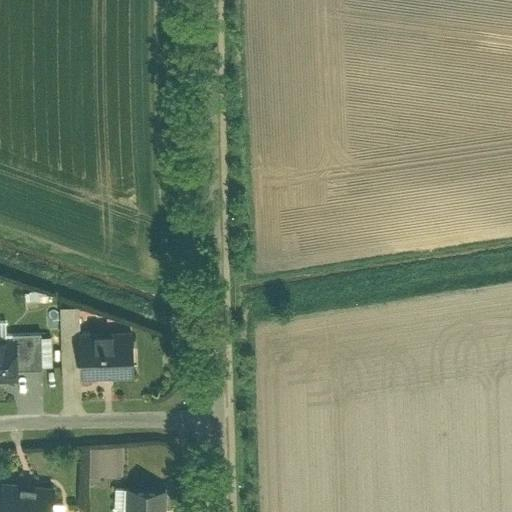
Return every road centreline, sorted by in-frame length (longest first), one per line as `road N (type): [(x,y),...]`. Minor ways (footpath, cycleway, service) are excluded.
road 1 (unclassified): [(207,0),(213,272)]
road 2 (residential): [(224,418),(0,415)]
road 3 (residential): [(213,272),(224,418)]
